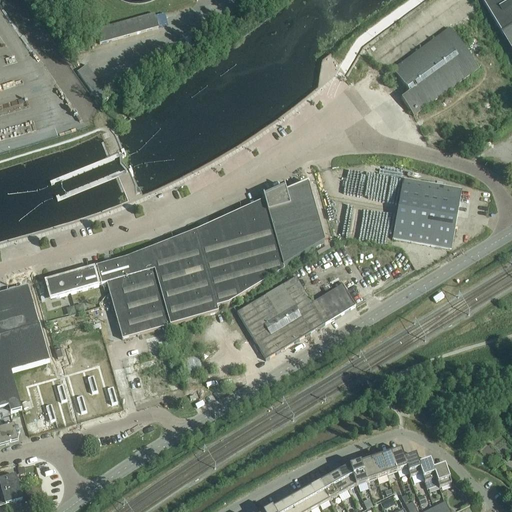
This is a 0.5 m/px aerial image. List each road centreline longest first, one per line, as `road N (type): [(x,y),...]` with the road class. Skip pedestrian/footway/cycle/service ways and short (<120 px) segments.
road 1 (residential): [(511,211),(478,172),(361,135),(176,213),(0,272)]
road 2 (unclassified): [(511,232),(179,434)]
road 3 (residential): [(497,511),(438,452),(394,434),(229,511)]
road 4 (residential): [(179,434),(156,416),(57,443)]
